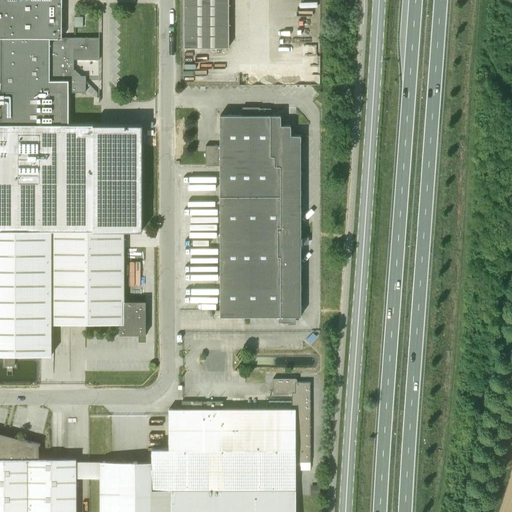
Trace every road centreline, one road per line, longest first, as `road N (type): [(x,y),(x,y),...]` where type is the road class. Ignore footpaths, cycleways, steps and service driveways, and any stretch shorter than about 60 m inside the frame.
road 1 (unclassified): [(167,0),(165,380),(145,396),(0,397)]
road 2 (trunk): [(415,0),(379,511)]
road 3 (trunk): [(405,511),(441,0)]
road 4 (unclassified): [(345,511),(379,0)]
road 5 (unclassified): [(477,511),(511,359)]
